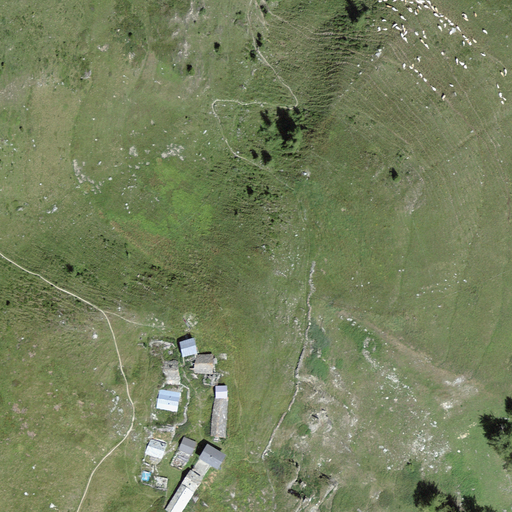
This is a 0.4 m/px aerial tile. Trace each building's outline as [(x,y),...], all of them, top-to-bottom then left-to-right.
[(201,354),(197,338),(184,342),(186,356),(201,354)] [(201,354),(199,372),(219,374),(218,356),(201,354)] [(179,362),(164,363),(166,383),(182,383),(179,362)] [(233,385),(221,387),(223,398),(219,438),(232,440),(234,399),(233,385)] [(182,392),(160,388),(158,407),(179,413),(182,392)] [(196,443),(185,438),(180,449),(191,454),(196,443)] [(165,444),(152,440),(147,453),(161,457),(165,444)] [(224,455),(208,445),(167,509),(171,511),(179,511),(210,464),(216,468),(224,455)]
